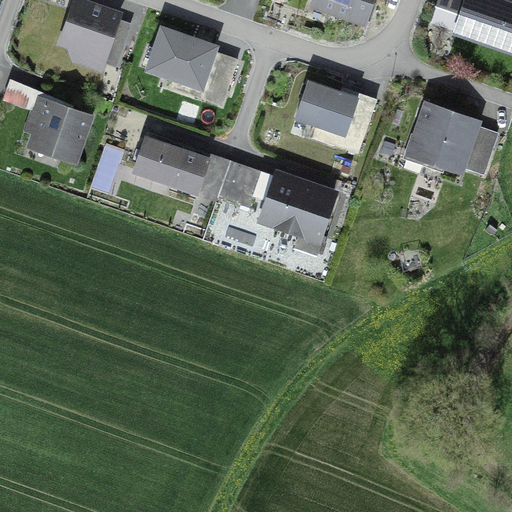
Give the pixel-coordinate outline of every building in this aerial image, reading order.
[(364,21),(370,0),(315,0),(314,4),(364,21)] [(511,50),(511,5),(497,0),(466,0),(456,31),(511,50)] [(63,42),(103,56),(117,16),(77,1),(63,42)] [(227,91),(201,82),(213,48),(163,31),(150,68),(199,85),(195,97),(222,106),(227,91)] [(336,145),(358,153),(365,133),(348,127),(358,98),(308,81),(296,117),(340,133),(336,145)] [(49,99),(35,94),(30,108),(44,113),(32,146),(72,161),(88,116),(48,102),(49,99)] [(427,106),(411,151),(426,156),(422,165),(443,172),(446,163),(461,168),(476,123),(427,106)] [(144,138),(134,169),(172,182),(170,186),(197,195),(209,161),(184,152),(187,145),(171,140),(169,147),(144,138)] [(333,195),(276,175),(262,217),(281,224),(288,230),(300,230),(319,237),(333,195)]
